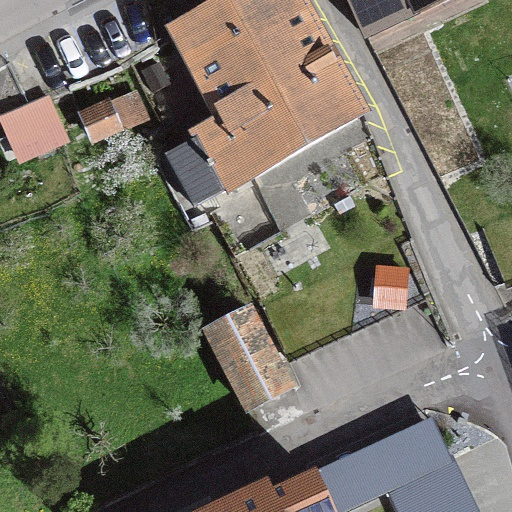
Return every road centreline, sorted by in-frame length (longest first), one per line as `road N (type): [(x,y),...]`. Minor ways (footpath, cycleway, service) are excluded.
road 1 (residential): [(329,0),(508,351)]
road 2 (residential): [(508,351),(153,511)]
